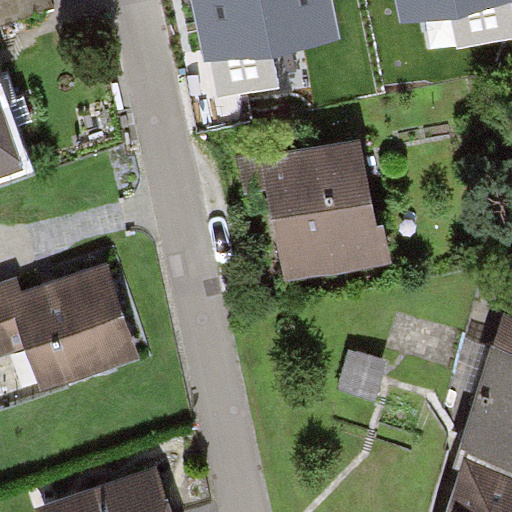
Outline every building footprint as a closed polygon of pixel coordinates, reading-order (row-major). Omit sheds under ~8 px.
[(0,0),(0,17),(49,0),(0,0)] [(226,0),(181,0),(183,9),(226,0)] [(244,59),(231,0),(226,0),(183,9),(196,70),(244,59)] [(0,164),(27,155),(0,78),(0,164)] [(358,127),(240,153),(248,189),(266,185),(285,272),(396,248),(386,203),(376,205),(358,127)] [(43,381),(138,346),(105,255),(22,285),(17,272),(0,278),(0,347),(27,338),(43,381)] [(511,511),(511,297),(505,296),(453,464),(461,466),(446,511),(511,511)] [(173,511),(155,457),(36,497),(40,511),(173,511)]
